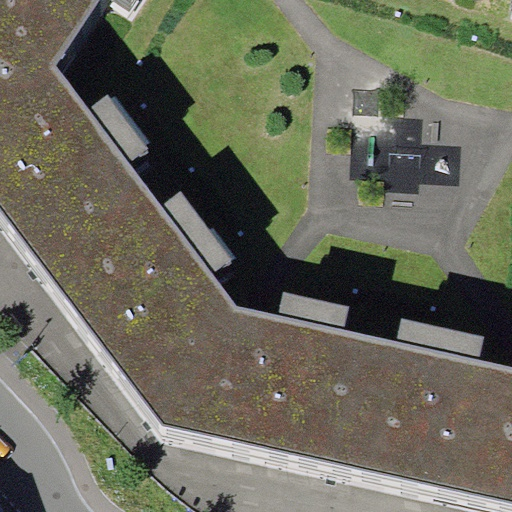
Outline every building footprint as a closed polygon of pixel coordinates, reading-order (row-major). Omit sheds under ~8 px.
[(99,0),(0,0),(0,209),(162,424),(511,501),(511,366),(480,359),(397,341),(344,329),(278,314),(237,305),(214,275),(161,205),(130,163),(90,108),(57,65),(99,0)] [(90,108),(130,163),(149,149),(109,94),(90,108)] [(161,205),(214,275),(235,260),(181,190),(161,205)] [(278,314),(344,329),(349,307),(284,292),(278,314)] [(397,341),(480,359),(485,336),(402,318),(397,341)]
